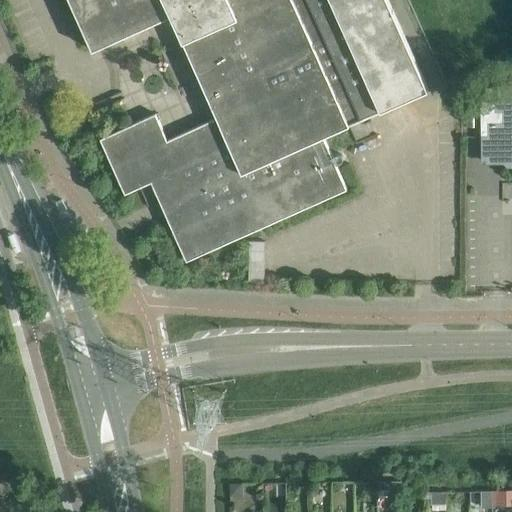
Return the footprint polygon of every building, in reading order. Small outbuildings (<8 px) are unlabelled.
[(323,136),(362,119),(428,89),(388,0),(70,0),(92,50),(172,14),(217,117),(167,139),(156,113),(100,137),(124,193),(151,181),(186,260),(347,188),(323,136)] [(511,84),(500,84),(497,87),(497,100),(488,100),(480,108),(481,156),(488,163),(503,163),(507,167),(511,167),(511,84)] [(230,482),(230,494),(242,494),(242,482),(230,482)] [(511,491),(497,492),(497,505),(511,504),(511,491)] [(492,505),(492,492),(481,492),(481,505),(492,505)]
